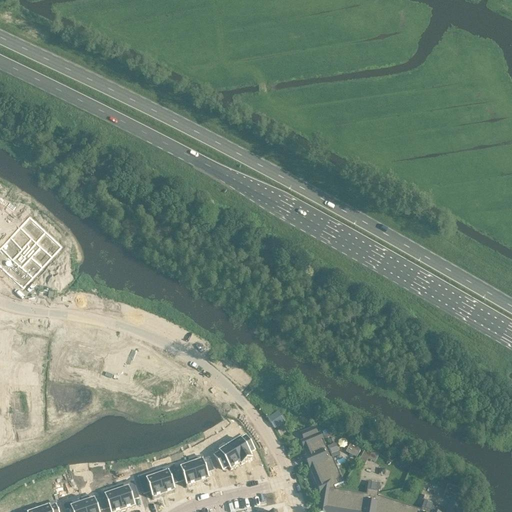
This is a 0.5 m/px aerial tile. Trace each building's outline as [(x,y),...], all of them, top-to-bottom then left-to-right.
[(29,215),(0,246),(0,266),(23,288),(62,246),(29,215)] [(11,326),(10,341),(32,343),(34,329),(11,326)] [(10,341),(8,356),(30,358),(32,343),(10,341)] [(59,355),(58,361),(61,361),(59,368),(71,370),(74,350),(63,348),(62,355),(59,355)] [(74,350),(71,370),(81,372),(85,352),(74,350)] [(85,352),(81,372),(92,374),(95,354),(96,353),(85,351),(85,352)] [(95,354),(92,374),(103,376),(107,356),(95,354)] [(138,362),(128,382),(138,387),(148,367),(138,362)] [(148,367),(138,387),(148,392),(158,372),(148,367)] [(158,372),(148,392),(157,397),(167,377),(158,372)] [(167,377),(157,397),(168,402),(172,394),(174,395),(177,389),(174,388),(177,382),(167,377)] [(28,388),(6,390),(7,401),(29,399),(28,388)] [(29,399),(7,401),(8,412),(30,410),(29,399)] [(30,410),(8,412),(8,423),(31,421),(30,410)] [(278,412),(268,418),(275,428),(285,421),(278,412)] [(31,421),(8,423),(9,434),(32,432),(31,421)] [(436,511),(433,511),(436,504),(425,500),(421,510),(378,496),(380,484),(369,482),(367,494),(336,490),(334,486),(344,482),(333,458),(340,455),(335,444),(327,448),(323,440),(320,433),(317,434),(314,427),(300,432),(304,440),(301,441),(309,460),(306,461),(309,469),(310,469),(320,492),(322,492),(319,511),(436,511)] [(246,436),(230,446),(242,465),(252,459),(249,454),(255,451),(246,436)] [(352,441),(346,452),(357,458),(362,447),(352,441)] [(230,446),(214,455),(223,470),(229,466),(231,470),(241,464),(241,465),(242,465),(230,446)] [(201,456),(190,460),(198,484),(209,480),(207,473),(213,471),(209,459),(203,461),(201,456)] [(361,457),(359,462),(365,465),(367,461),(361,457)] [(174,466),(173,466),(179,483),(184,481),(187,488),(198,484),(190,460),(190,463),(180,466),(180,469),(175,470),(174,466)] [(377,466),(380,474),(388,471),(385,463),(377,466)] [(173,466),(156,472),(164,495),(175,491),(173,485),(179,483),(173,466)] [(156,472),(138,478),(144,494),(150,492),(153,499),(164,495),(156,472)] [(55,490),(52,480),(45,483),(48,492),(55,490)] [(133,482),(116,488),(123,511),(135,507),(132,501),(139,498),(133,482)] [(447,484),(444,496),(455,500),(459,488),(447,484)] [(106,496),(100,498),(104,510),(110,508),(111,511),(121,511),(123,511),(116,488),(104,492),(106,496)] [(81,496),(80,496),(85,511),(98,511),(104,510),(100,498),(94,500),(93,495),(82,499),(81,496)] [(85,511),(80,496),(63,502),(66,511),(85,511)] [(450,499),(446,511),(456,511),(460,502),(450,499)] [(58,511),(56,502),(38,508),(39,511),(58,511)]
